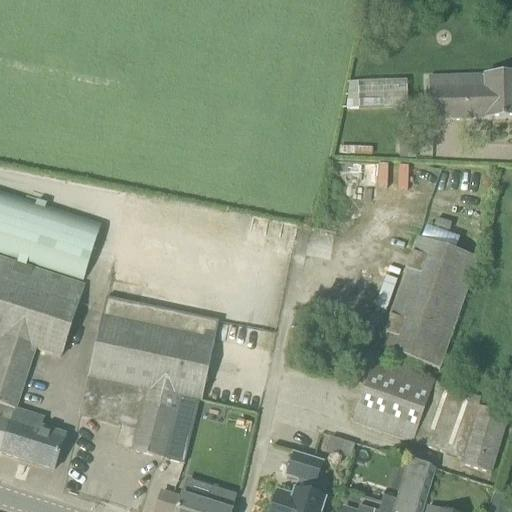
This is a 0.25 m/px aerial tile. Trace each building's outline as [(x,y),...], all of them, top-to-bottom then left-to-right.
[(511,119),(511,76),(484,77),(485,90),(429,92),(430,123),(511,119)] [(359,107),(357,80),(348,81),(345,107),(359,107)] [(0,192),(0,259),(25,268),(26,265),(83,283),(102,225),(0,192)] [(478,261),(418,239),(379,350),(439,371),(478,261)] [(0,405),(16,411),(35,351),(60,359),(83,287),(25,268),(0,259),(0,405)] [(184,465),(200,402),(202,402),(215,343),(101,319),(79,418),(121,428),(116,448),(184,465)] [(374,363),(353,424),(462,460),(460,465),(491,475),(508,417),(478,409),(481,401),(374,363)] [(16,411),(0,405),(0,454),(53,472),(63,442),(38,433),(43,419),(16,411)] [(352,455),(355,444),(329,436),(326,447),(352,455)] [(321,511),(325,501),(308,495),(312,484),(316,485),(322,465),(293,456),(287,477),(299,481),(295,492),(293,498),(277,493),(271,511),(321,511)] [(409,462),(398,498),(394,511),(416,511),(430,469),(409,462)] [(231,511),(236,497),(212,489),(207,506),(181,498),(180,500),(157,493),(150,511),(231,511)] [(488,511),(509,511),(511,505),(511,497),(495,493),(488,511)] [(394,511),(398,498),(385,494),(382,505),(349,495),(343,511),(394,511)]
